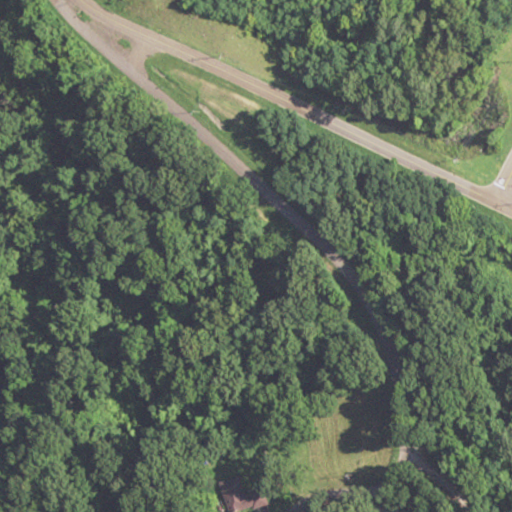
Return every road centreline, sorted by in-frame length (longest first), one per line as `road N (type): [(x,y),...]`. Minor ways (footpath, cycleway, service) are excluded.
road 1 (residential): [(64,0),(75,22),(349,259),(388,313),(406,380),(413,455),(486,511)]
road 2 (tertiary): [(511,206),(79,0)]
